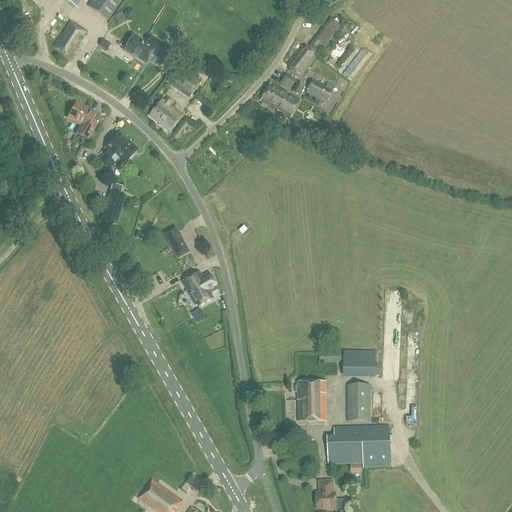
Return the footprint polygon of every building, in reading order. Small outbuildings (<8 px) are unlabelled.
[(93,0),(89,6),(108,20),(122,0),(93,0)] [(119,18),(122,23),(129,19),(126,14),(119,18)] [(320,54),(342,25),(332,17),(309,46),(320,54)] [(71,57),(87,32),(70,21),(54,47),(71,57)] [(134,35),(124,50),(146,63),(151,54),(162,61),(170,47),(152,36),(148,43),(134,35)] [(108,51),(111,44),(103,39),(99,46),(108,51)] [(302,75),(317,56),(303,46),(288,65),(302,75)] [(336,65),(340,68),(354,49),(351,46),(336,65)] [(191,98),(202,81),(180,66),(168,82),(191,98)] [(322,97),(327,87),(314,81),(309,91),(322,97)] [(300,95),(305,85),(298,82),(293,91),(300,95)] [(292,116),(300,101),(287,94),(287,93),(272,84),(263,101),(278,109),(279,108),(292,116)] [(172,132),(184,116),(163,100),(150,115),(172,132)] [(88,140),(102,117),(76,103),(68,118),(81,125),(76,133),(88,140)] [(114,160),(116,158),(124,165),(139,149),(120,131),(105,148),(108,151),(98,161),(109,170),(116,163),(114,160)] [(117,225),(127,195),(110,190),(101,220),(117,225)] [(243,234),(248,229),(244,225),(239,230),(243,234)] [(176,227),(165,234),(179,258),(190,252),(176,227)] [(201,272),(183,282),(192,296),(193,296),(199,307),(214,298),(208,288),(209,287),(201,272)] [(193,314),(198,322),(205,318),(201,309),(193,314)] [(320,362),(342,362),(342,352),(320,352),(320,362)] [(345,367),(379,367),(379,352),(346,352),(345,367)] [(298,382),(298,403),(326,402),(326,381),(298,382)] [(371,422),(371,385),(348,385),(348,422),(371,422)] [(298,403),(298,422),(327,421),(327,402),(326,402),(298,403)] [(360,467),(391,466),(390,426),(335,428),(335,438),(327,439),(328,464),(360,463),(360,467)] [(158,511),(176,511),(184,502),(153,479),(139,498),(158,511)] [(345,500),(336,500),(336,493),(334,493),(333,481),(320,482),(320,494),(317,494),(318,509),(336,508),(336,511),(345,511),(345,500)]
